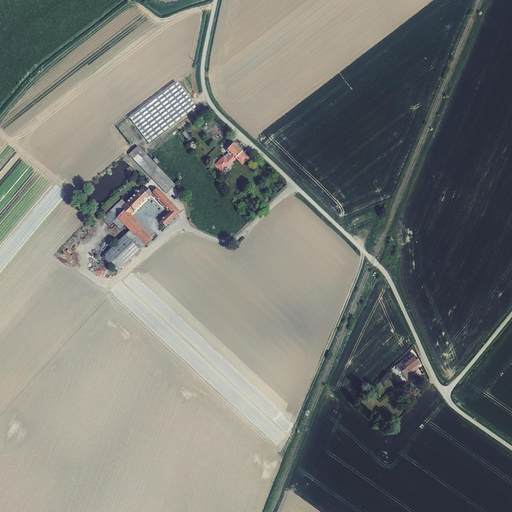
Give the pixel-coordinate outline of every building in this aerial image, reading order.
[(176,82),(129,118),(148,144),(196,108),(176,82)] [(191,139),(185,131),(182,133),(188,141),(191,139)] [(224,156),(214,166),(221,175),(235,161),(235,160),(236,159),(242,166),(249,159),(234,143),(226,151),(228,154),(225,157),(224,156)] [(137,146),(128,155),(167,194),(175,186),(147,157),(137,146)] [(124,211),(116,219),(124,226),(129,232),(144,247),(145,247),(153,239),(131,216),(134,213),(135,212),(137,210),(136,210),(137,210),(139,208),(140,207),(142,205),(143,203),(144,204),(146,201),(151,196),(151,194),(144,186),(126,204),(125,204),(121,208),(124,211)] [(157,188),(151,194),(151,196),(168,213),(159,222),(165,228),(169,222),(179,214),(179,212),(157,188)] [(125,204),(126,204),(122,200),(102,219),(109,227),(113,223),(112,223),(116,219),(124,211),(121,208),(125,204)] [(119,230),(124,226),(116,219),(112,223),(113,223),(119,230)] [(139,252),(144,247),(129,232),(124,236),(139,252)] [(102,258),(117,274),(139,252),(124,236),(102,258)] [(412,353),(395,366),(407,380),(411,376),(410,375),(413,372),(414,373),(418,370),(416,367),(421,364),(412,353)]
